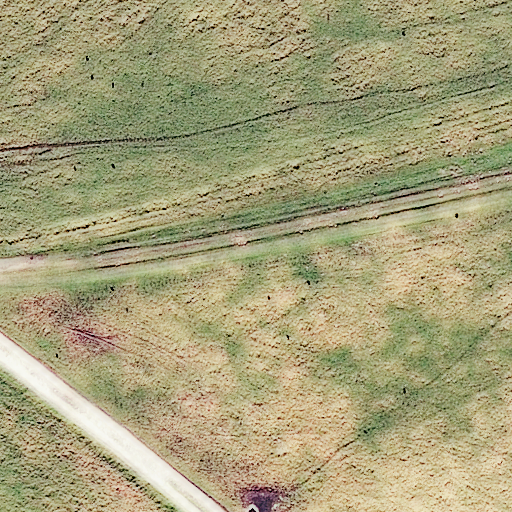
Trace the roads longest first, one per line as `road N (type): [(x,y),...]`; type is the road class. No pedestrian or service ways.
road 1 (track): [(511,145),(0,264)]
road 2 (track): [(0,349),(205,511)]
